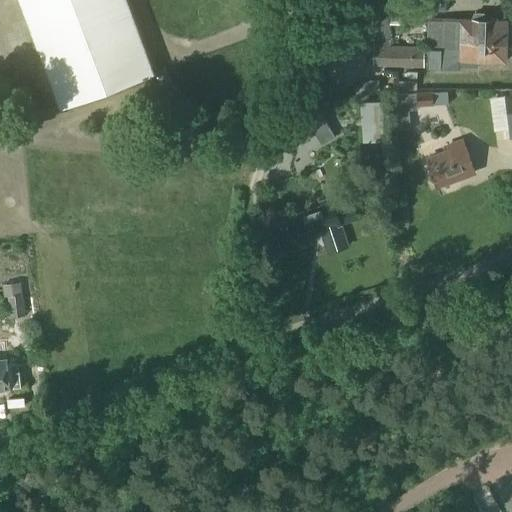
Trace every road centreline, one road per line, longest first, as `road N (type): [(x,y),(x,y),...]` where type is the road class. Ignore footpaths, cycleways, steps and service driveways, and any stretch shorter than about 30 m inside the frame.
road 1 (residential): [(511,255),(0,438)]
road 2 (residential): [(511,457),(389,511)]
